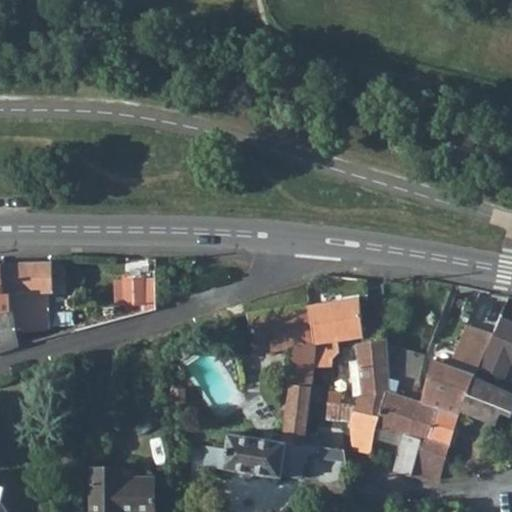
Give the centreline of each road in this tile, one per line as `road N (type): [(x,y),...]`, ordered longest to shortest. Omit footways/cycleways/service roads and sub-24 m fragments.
road 1 (residential): [(0,363),(155,318),(255,278),(296,255),(303,239)]
road 2 (tertiary): [(303,239),(0,227)]
road 3 (tertiary): [(511,269),(303,239)]
road 4 (residential): [(369,493),(511,491)]
